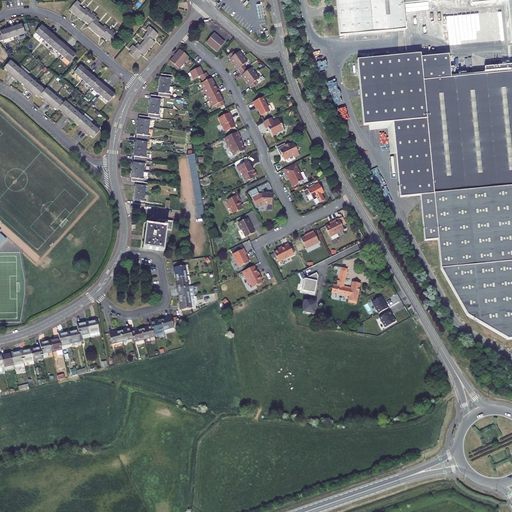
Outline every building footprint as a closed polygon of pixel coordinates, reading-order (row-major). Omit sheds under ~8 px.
[(336,0),(339,36),(392,31),(403,31),(405,30),(404,11),(403,4),(402,0),(336,0)] [(438,8),(438,0),(441,0),(402,0),(403,4),(404,11),(411,10),(438,8)] [(511,0),(469,0),(470,5),(506,2),(510,43),(511,42),(511,0)] [(88,27),(100,37),(102,36),(108,42),(116,33),(112,29),(111,31),(108,29),(109,28),(105,25),(103,27),(98,22),(100,21),(96,17),(97,16),(93,13),(92,15),(89,12),(90,11),(86,8),(85,10),(80,5),(81,4),(77,1),(69,10),(82,21),(83,20),(89,25),(88,27)] [(504,12),(484,13),(486,36),(505,35),(504,12)] [(470,15),(450,17),(451,38),(461,38),(461,41),(472,40),(470,15)] [(26,34),(22,24),(15,26),(11,27),(15,37),(26,34)] [(52,32),(49,30),(48,30),(42,25),(35,33),(45,41),(52,32)] [(144,55),(155,43),(152,41),(158,34),(149,26),(146,30),(148,32),(145,35),(146,35),(143,39),(145,40),(140,46),(138,44),(135,48),(133,46),(130,49),(132,51),(129,54),(136,60),(142,53),(144,55)] [(8,29),(0,31),(2,35),(3,40),(4,41),(15,37),(11,27),(7,28),(8,29)] [(60,41),(54,35),(55,35),(52,32),(45,41),(53,48),(60,41)] [(207,42),(217,51),(224,42),(214,34),(207,42)] [(69,47),(66,44),(65,45),(60,41),(53,48),(62,56),(69,47)] [(77,55),(71,50),(72,49),(69,47),(62,56),(70,63),(77,55)] [(179,50),(169,62),(178,70),(189,58),(179,50)] [(241,75),(249,86),(250,86),(252,89),(258,84),(256,81),(259,79),(251,68),(248,71),(246,68),(244,65),(247,62),(243,57),(239,52),(236,54),(234,51),(227,56),(230,59),(229,59),(237,70),(238,70),(242,75),(241,75)] [(394,57),(357,60),(363,126),(393,123),(400,197),(420,195),(424,240),(467,315),(507,339),(511,338),(511,64),(484,67),(485,75),(473,76),(471,61),(449,63),(449,55),(421,57),(421,54),(406,56),(394,57)] [(10,73),(9,74),(12,76),(19,68),(11,61),(5,69),(10,73)] [(80,68),(75,73),(83,80),(91,72),(88,69),(87,70),(81,66),(80,68)] [(209,102),(212,107),(216,105),(218,109),(224,105),(223,102),(220,96),(217,90),(214,84),(212,79),(209,80),(208,76),(206,73),(203,75),(200,67),(189,72),(193,80),(200,77),(201,80),(203,83),(201,84),(203,90),(206,96),(209,102)] [(15,79),(16,78),(21,83),(28,75),(19,68),(12,76),(15,79)] [(92,87),(99,80),(93,75),(94,74),(91,72),(83,80),(81,83),(84,85),(87,83),(92,87)] [(161,78),(160,77),(160,85),(170,86),(171,79),(172,79),(172,75),(162,74),(161,78)] [(27,88),(26,89),(29,91),(37,83),(28,75),(21,83),(27,88)] [(101,95),(108,87),(105,84),(104,85),(99,80),(92,87),(101,95)] [(33,93),(39,98),(40,96),(45,90),(37,83),(29,91),(32,94),(33,93)] [(160,93),(159,96),(162,96),(170,97),(170,94),(169,94),(170,86),(160,85),(159,93),(160,93)] [(116,95),(110,90),(111,89),(108,87),(101,95),(109,102),(116,95)] [(46,100),(45,101),(48,104),(56,96),(47,88),(45,90),(40,96),(46,100)] [(152,99),(150,98),(149,106),(159,107),(160,100),(162,100),(162,96),(159,96),(152,95),(152,99)] [(52,105),(58,110),(59,109),(64,103),(56,96),(48,104),(51,106),(52,105)] [(256,106),(261,116),(270,112),(262,97),(252,102),(255,107),(256,106)] [(65,114),(64,114),(67,117),(74,109),(65,101),(64,103),(59,109),(65,114)] [(150,114),(149,117),(151,117),(160,118),(160,115),(158,115),(159,107),(149,106),(148,114),(150,114)] [(70,120),(71,119),(76,123),(83,116),(74,109),(67,117),(70,120)] [(233,119),(229,113),(218,118),(225,132),(235,127),(232,120),(233,119)] [(82,128),(81,129),(84,132),(91,123),(83,116),(76,123),(82,128)] [(139,119),(138,119),(137,127),(148,128),(149,120),(151,121),(151,117),(149,117),(140,116),(139,119)] [(273,136),(278,133),(278,134),(285,131),(282,125),(281,125),(278,120),(273,122),(271,118),(264,122),(267,128),(268,128),(270,131),(270,130),(273,136)] [(87,134),(88,133),(93,138),(100,131),(91,123),(84,132),(87,134)] [(137,134),(137,138),(149,139),(149,136),(147,135),(148,128),(137,127),(137,134)] [(240,139),(239,138),(241,137),(238,131),(225,138),(234,156),(245,150),(241,143),(242,143),(240,139)] [(137,141),(136,141),(135,149),(146,150),(147,143),(148,143),(149,139),(137,138),(137,141)] [(286,159),(293,156),(294,158),(300,155),(297,150),(299,149),(297,145),(295,146),(294,143),(287,146),(287,145),(285,145),(285,144),(276,148),(280,156),(282,155),(283,159),(286,159)] [(134,156),(135,156),(134,160),(146,161),(146,158),(145,158),(146,150),(135,149),(134,156)] [(134,163),(133,163),(132,170),(143,172),(144,164),(145,164),(146,161),(134,160),(134,163)] [(246,182),(258,176),(254,169),(253,170),(252,171),(251,168),(252,167),(249,161),(237,167),(239,172),(241,171),(244,177),(243,177),(246,182)] [(293,187),(297,185),(296,184),(301,182),(292,165),(283,169),(287,177),(288,176),(293,187)] [(137,182),(143,183),(147,183),(148,183),(148,182),(144,181),(144,179),(142,179),(143,172),(132,170),(131,178),(132,178),(132,181),(137,182)] [(136,185),(135,185),(134,193),(145,194),(145,186),(147,186),(147,183),(143,183),(137,182),(136,185)] [(317,198),(321,195),(321,194),(324,193),(319,184),(308,190),(307,189),(304,191),(307,196),(310,195),(312,199),(316,197),(317,198)] [(133,200),(134,200),(134,204),(145,205),(145,202),(144,201),(145,194),(134,193),(133,200)] [(267,195),(267,193),(262,193),(261,207),(267,207),(267,205),(272,205),(272,202),(272,200),(272,193),(269,193),(269,195),(267,195)] [(226,204),(229,208),(230,207),(233,214),(242,210),(238,202),(240,201),(238,196),(227,201),(228,203),(226,204)] [(238,226),(240,231),(242,230),(245,238),(254,233),(250,225),(251,225),(248,218),(238,223),(239,225),(238,226)] [(333,223),(325,227),(330,237),(332,241),(339,237),(338,233),(344,230),(338,219),(332,222),(333,223)] [(146,225),(145,235),(144,239),(143,248),(164,251),(164,250),(167,227),(167,231),(172,231),(173,221),(159,220),(158,225),(152,224),(147,224),(146,224),(146,225)] [(308,235),(301,239),(305,248),(318,242),(313,231),(307,234),(308,235)] [(284,247),(273,252),(278,263),(294,255),(288,244),(284,246),(284,247)] [(247,255),(244,249),(232,255),(239,268),(249,263),(247,258),(246,258),(245,255),(247,255)] [(174,272),(175,272),(176,278),(187,276),(185,266),(173,267),(174,272)] [(258,273),(257,273),(254,266),(242,272),(248,285),(250,284),(252,288),(262,283),(259,277),(260,277),(258,273)] [(349,296),(348,302),(356,304),(361,282),(352,280),(351,286),(344,285),(347,269),(340,268),(340,271),(339,271),(337,282),(337,285),(333,284),(331,293),(349,296)] [(177,284),(176,284),(177,289),(188,287),(187,276),(176,278),(177,284)] [(315,281),(311,280),(311,278),(311,276),(303,280),(302,285),(303,285),(302,291),(306,292),(306,293),(314,295),(316,285),(315,284),(315,281)] [(177,293),(178,293),(180,299),(190,297),(188,287),(177,289),(177,293)] [(192,308),(191,307),(194,307),(192,297),(190,297),(180,299),(181,305),(179,305),(180,310),(192,308)] [(372,302),(378,314),(388,308),(386,304),(385,304),(381,297),(372,302)] [(304,307),(303,312),(314,314),(316,304),(313,303),(313,302),(303,300),(302,307),(304,307)] [(379,317),(385,328),(395,322),(392,315),(390,311),(379,317)] [(167,317),(167,318),(161,320),(164,330),(164,333),(175,330),(174,327),(171,316),(167,317)] [(98,318),(93,319),(93,320),(87,322),(90,332),(90,333),(91,337),(101,334),(98,318)] [(154,320),(150,321),(151,325),(153,333),(164,330),(161,320),(155,321),(154,320)] [(81,322),(77,322),(78,328),(81,341),(84,340),(83,335),(85,334),(85,333),(90,332),(87,322),(82,323),(81,322)] [(147,326),(147,327),(141,329),(144,339),(154,336),(153,333),(151,325),(147,326)] [(125,328),(126,329),(120,331),(122,341),(133,338),(131,331),(130,327),(125,328)] [(72,346),(82,344),(81,341),(78,328),(75,329),(75,330),(69,331),(72,346)] [(135,330),(131,331),(133,338),(134,342),(144,339),(141,329),(135,331),(135,330)] [(60,337),(63,350),(72,346),(69,331),(63,333),(63,331),(59,332),(60,337)] [(113,331),(109,333),(111,340),(112,344),(113,344),(122,341),(120,331),(113,333),(113,331)] [(58,356),(64,355),(63,350),(60,337),(56,338),(56,339),(50,340),(52,351),(57,350),(57,351),(58,356)] [(48,353),(48,352),(52,351),(50,340),(44,341),(44,340),(40,341),(41,345),(44,359),(49,357),(48,353)] [(38,359),(38,360),(44,359),(41,345),(37,346),(37,347),(31,349),(33,359),(38,359)] [(34,364),(34,361),(33,359),(31,349),(26,350),(25,349),(21,350),(24,363),(29,362),(30,365),(34,364)] [(25,372),(26,372),(24,363),(21,350),(17,351),(18,352),(12,353),(15,368),(21,367),(24,377),(26,376),(25,372)] [(15,368),(12,353),(6,354),(6,353),(2,354),(5,367),(7,367),(7,370),(15,368)]
